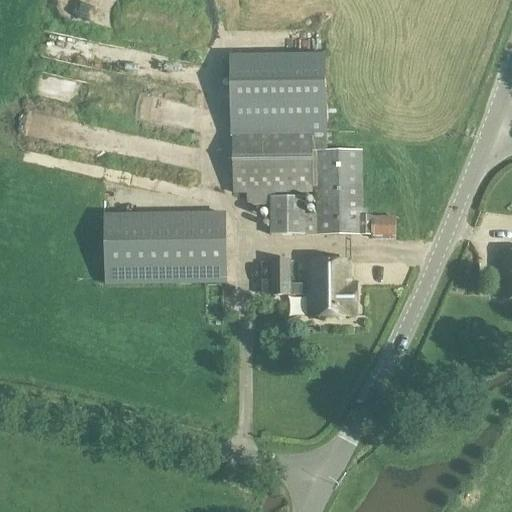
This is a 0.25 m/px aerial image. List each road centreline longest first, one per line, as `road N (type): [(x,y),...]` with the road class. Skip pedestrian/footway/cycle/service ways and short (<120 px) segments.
road 1 (tertiary): [(328,472),(411,319),(486,140)]
road 2 (unclassified): [(328,472),(0,406)]
